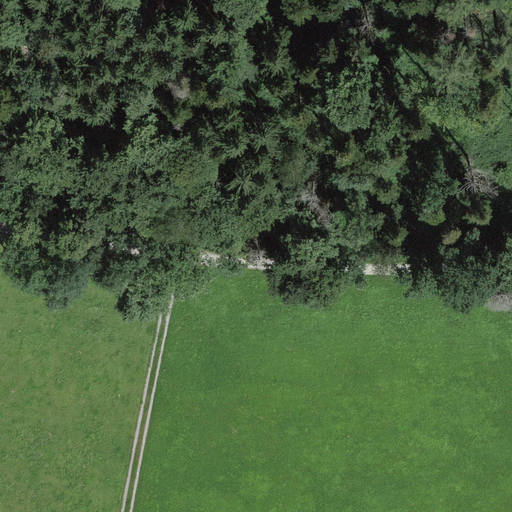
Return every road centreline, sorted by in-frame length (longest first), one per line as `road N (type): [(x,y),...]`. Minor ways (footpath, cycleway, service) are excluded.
road 1 (track): [(0,227),(176,257),(511,271)]
road 2 (track): [(176,257),(117,511)]
